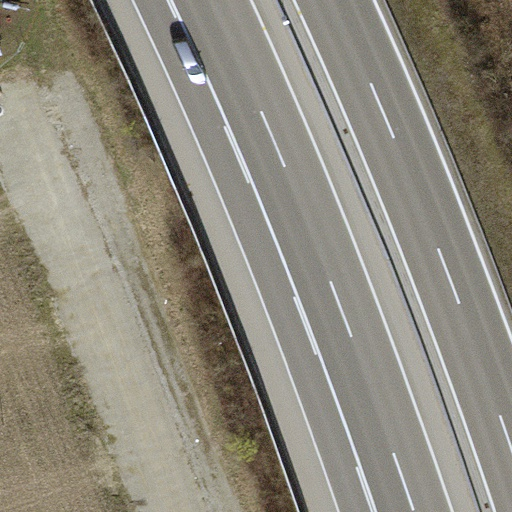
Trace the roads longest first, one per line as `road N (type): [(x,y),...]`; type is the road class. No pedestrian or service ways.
road 1 (trunk): [(214,0),(415,511)]
road 2 (trunk): [(511,442),(453,277),(336,0)]
road 3 (track): [(207,511),(75,106)]
